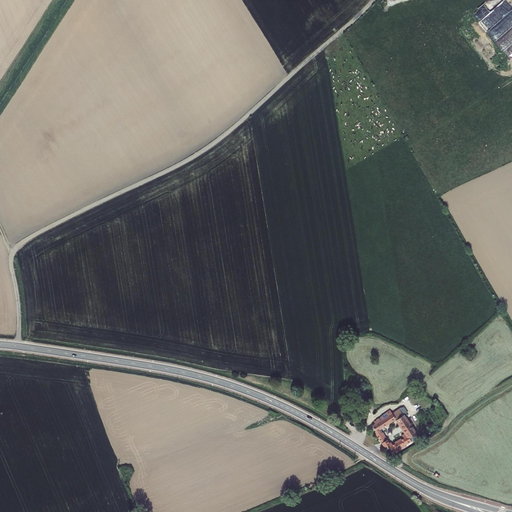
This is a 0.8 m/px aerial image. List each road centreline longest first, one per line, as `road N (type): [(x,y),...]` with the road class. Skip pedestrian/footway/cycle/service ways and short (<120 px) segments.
road 1 (track): [(373,0),(209,146),(18,245),(11,256),(17,346)]
road 2 (secondary): [(0,344),(155,366),(237,387),(309,419),(435,494)]
